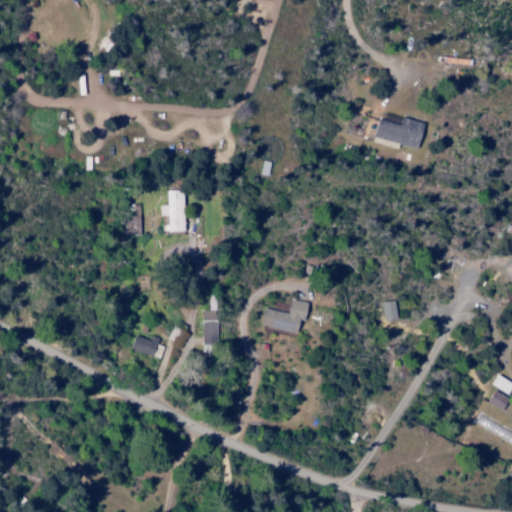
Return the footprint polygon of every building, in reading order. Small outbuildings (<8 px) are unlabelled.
[(395,124),(372,119),(368,136),(387,141),(385,146),(394,148),(395,144),(413,149),(419,122),(397,117),(395,124)] [(135,203),(121,204),(122,236),(136,236),(135,203)] [(283,313),(259,308),(255,325),(292,333),(295,318),(299,319),(303,302),(286,298),(283,313)] [(393,318),(390,300),(377,302),(379,320),(393,318)] [(213,310),(198,310),(199,344),(214,344),(213,310)] [(153,345),(155,341),(130,334),(126,350),(157,358),(160,347),(153,345)] [(510,383),(493,375),(487,386),(505,394),(510,383)] [(483,403),(498,410),(504,397),(490,390),(483,403)]
